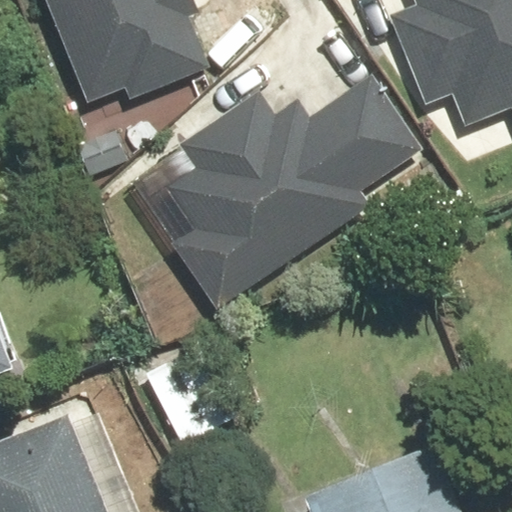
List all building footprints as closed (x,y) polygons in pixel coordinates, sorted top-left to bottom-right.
[(47,0),(90,106),(128,91),(133,105),(216,72),(195,19),(202,17),(195,0),(47,0)] [(511,0),(419,0),(421,4),(391,15),(425,110),(456,99),(466,126),(511,109),(511,0)] [(194,231),(175,244),(220,309),(370,207),(361,194),(426,150),(376,77),(311,120),(299,103),(279,116),(264,95),(184,149),(199,171),(167,192),(194,231)] [(0,384),(22,377),(0,317),(0,384)] [(0,511),(106,511),(66,416),(0,443),(0,511)] [(465,511),(441,447),(310,498),(315,511),(465,511)]
